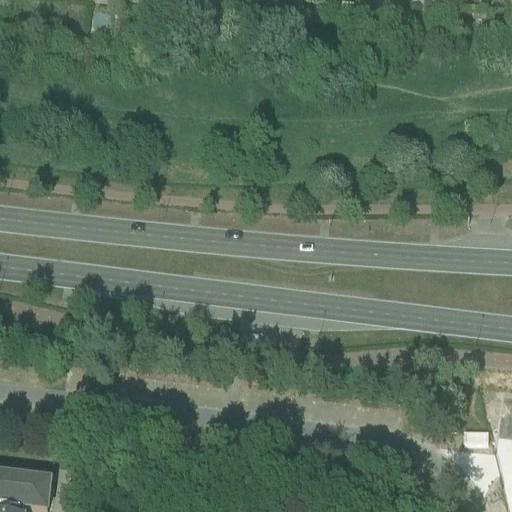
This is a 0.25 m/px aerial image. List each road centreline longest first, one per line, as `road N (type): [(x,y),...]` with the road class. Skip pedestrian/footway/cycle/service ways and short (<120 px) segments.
road 1 (primary): [(0,269),(511,332)]
road 2 (primary): [(511,265),(406,263),(0,220)]
road 3 (unclassified): [(478,511),(453,473),(400,443),(0,394)]
